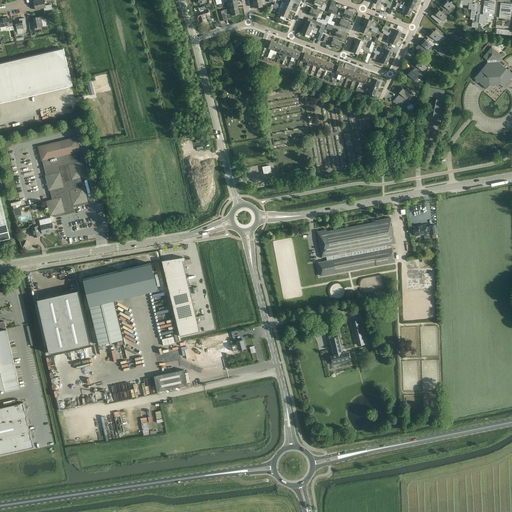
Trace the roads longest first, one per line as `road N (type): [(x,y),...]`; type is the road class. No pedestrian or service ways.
road 1 (primary): [(0,506),(232,472)]
road 2 (tertiary): [(284,216),(511,175)]
road 3 (tertiary): [(0,266),(206,230)]
road 4 (tertiary): [(235,197),(193,37)]
road 5 (primary): [(511,421),(350,455)]
road 6 (tertiary): [(287,413),(250,256)]
